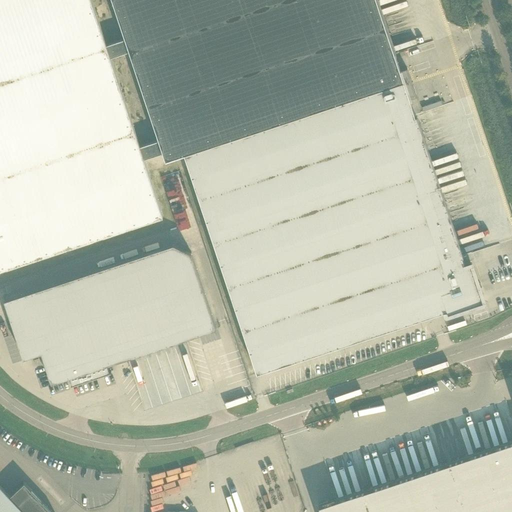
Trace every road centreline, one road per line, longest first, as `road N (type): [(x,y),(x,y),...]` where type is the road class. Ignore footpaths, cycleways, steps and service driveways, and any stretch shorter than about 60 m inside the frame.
road 1 (unclassified): [(0,394),(78,439),(184,444),(480,344)]
road 2 (unknown): [(298,452),(475,399),(483,380),(480,344)]
road 3 (unknown): [(511,226),(497,214),(445,46)]
